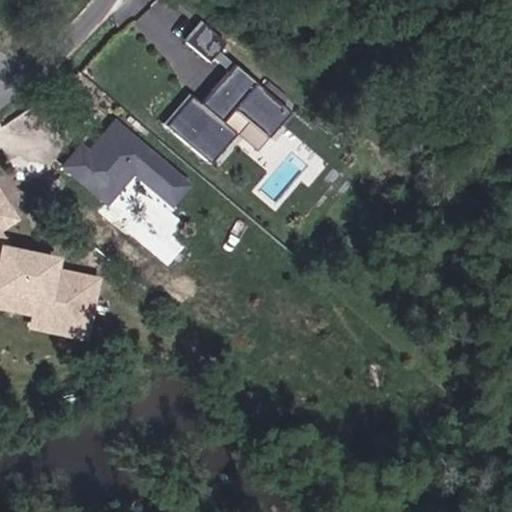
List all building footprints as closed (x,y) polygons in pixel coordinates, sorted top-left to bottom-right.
[(210,61),(227,40),(203,20),(185,41),(210,61)] [(190,90),(166,120),(216,159),(238,132),(260,149),(293,107),(238,64),(207,103),(190,90)] [(114,111),(66,167),(116,210),(143,178),(175,205),(196,181),(114,111)] [(47,213),(56,222),(64,212),(53,205),(47,213)] [(93,255),(104,239),(64,212),(56,222),(93,255)] [(84,268),(93,255),(56,222),(47,213),(17,255),(41,274),(50,260),(64,270),(70,261),(84,268)]
